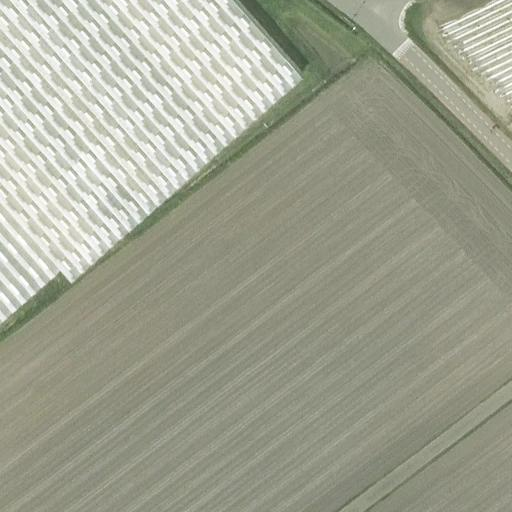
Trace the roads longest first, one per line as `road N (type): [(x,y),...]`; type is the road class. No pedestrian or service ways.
road 1 (tertiary): [(511,165),(353,10)]
road 2 (unclassified): [(511,387),(349,511)]
